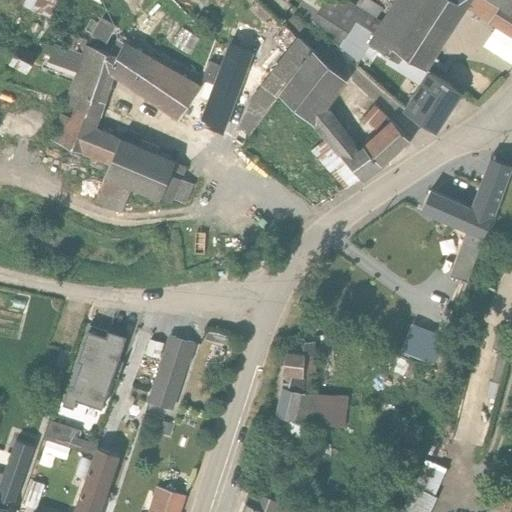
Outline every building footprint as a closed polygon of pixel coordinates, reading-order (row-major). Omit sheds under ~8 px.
[(19,0),(56,16),(63,0),(19,0)] [(311,21),(325,0),(301,0),(295,11),(311,21)] [(345,0),(325,0),(311,21),(359,64),(370,47),(397,65),(403,57),(371,37),(380,22),(355,6),(345,0)] [(358,0),(355,6),(380,22),(387,11),(369,0),(358,0)] [(371,37),(403,57),(426,71),(466,9),(471,0),(394,0),(387,11),(380,22),(371,37)] [(511,0),(471,0),(466,9),(488,23),(491,25),(510,38),(511,39),(511,0)] [(89,20),(83,31),(90,35),(106,44),(115,27),(99,19),(97,24),(89,20)] [(510,38),(491,25),(482,40),(502,52),(510,38)] [(75,74),(85,47),(86,41),(58,30),(46,64),(75,74)] [(249,100),(266,110),(268,111),(278,95),(277,94),(283,87),(311,51),(297,38),(283,56),(260,85),(249,100)] [(107,73),(113,76),(176,121),(177,120),(201,86),(148,56),(124,42),(115,57),(107,73)] [(219,66),(213,84),(238,93),(251,52),(230,44),(228,43),(219,66)] [(19,45),(7,65),(25,76),(37,56),(19,45)] [(85,47),(75,74),(65,101),(100,115),(104,103),(113,76),(107,73),(115,57),(85,47)] [(277,94),(278,95),(313,126),(323,139),(336,156),(338,156),(343,160),(359,148),(328,107),(347,83),(311,51),(283,87),(277,94)] [(201,86),(177,120),(180,122),(200,121),(201,120),(199,119),(213,84),(219,66),(209,62),(201,86)] [(427,71),(401,111),(436,135),(462,94),(427,71)] [(199,119),(201,120),(222,135),(238,93),(213,84),(199,119)] [(266,110),(249,100),(240,121),(252,130),(266,110)] [(108,165),(119,138),(96,128),(100,115),(65,101),(63,107),(48,140),(81,154),(108,165)] [(377,132),(390,121),(373,106),(362,118),(377,132)] [(119,138),(122,140),(128,127),(100,115),(96,128),(119,138)] [(361,147),(380,167),(408,142),(390,121),(377,132),(361,147)] [(81,154),(48,140),(38,166),(98,189),(97,191),(125,202),(155,214),(158,202),(174,163),(175,162),(122,140),(119,138),(108,165),(81,154)] [(336,156),(323,139),(310,151),(343,191),(359,180),(343,160),(338,156),(336,156)] [(359,148),(343,160),(359,180),(362,182),(380,167),(361,147),(359,148)] [(475,211),(492,219),(511,170),(490,161),(481,185),(484,186),(475,211)] [(174,163),(158,202),(170,206),(173,199),(184,204),(193,185),(181,180),(186,168),(174,163)] [(413,228),(474,256),(492,219),(475,211),(430,190),(420,211),(413,228)] [(125,202),(97,191),(93,202),(111,209),(121,213),(125,202)] [(413,228),(420,211),(411,207),(410,209),(400,207),(399,210),(394,209),(375,224),(360,236),(399,256),(395,264),(434,283),(423,304),(405,337),(429,350),(447,315),(471,268),(469,267),(474,256),(413,228)] [(77,362),(82,364),(70,399),(82,403),(82,404),(99,411),(125,339),(107,332),(105,339),(88,333),(77,362)] [(193,343),(169,336),(165,346),(151,392),(146,406),(170,414),(193,343)] [(151,392),(165,346),(147,340),(132,387),(151,392)] [(301,344),(302,357),(289,353),(280,386),(308,395),(312,383),(324,382),(322,343),(301,344)] [(377,348),(370,362),(410,384),(418,370),(377,348)] [(280,386),(275,416),(303,424),(306,425),(343,431),(345,399),(330,397),(313,396),(308,395),(280,386)] [(303,424),(275,416),(271,430),(299,438),(303,424)] [(92,439),(76,433),(78,426),(52,417),(44,440),(87,454),(92,439)] [(380,419),(378,427),(391,431),(393,423),(380,419)] [(13,504),(33,448),(14,441),(0,478),(0,511),(16,511),(19,506),(13,504)] [(118,460),(95,452),(82,488),(105,496),(118,460)] [(412,485),(398,511),(429,511),(437,496),(434,495),(446,469),(426,460),(414,485),(412,485)] [(336,490),(327,511),(348,511),(355,498),(336,490)] [(182,499),(155,491),(147,511),(181,511),(186,501),(182,499)] [(247,493),(240,511),(289,511),(291,506),(275,501),(247,493)] [(100,511),(102,507),(77,497),(72,511),(100,511)]
